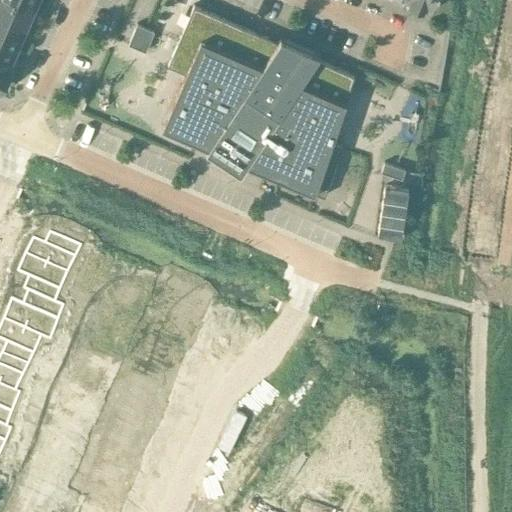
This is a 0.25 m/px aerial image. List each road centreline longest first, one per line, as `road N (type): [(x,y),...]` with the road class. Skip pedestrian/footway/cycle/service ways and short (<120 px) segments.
road 1 (residential): [(511,66),(478,309),(477,511)]
road 2 (residential): [(23,132),(317,262)]
road 3 (residential): [(317,262),(290,327),(198,440),(169,511)]
road 4 (residential): [(82,0),(23,132)]
